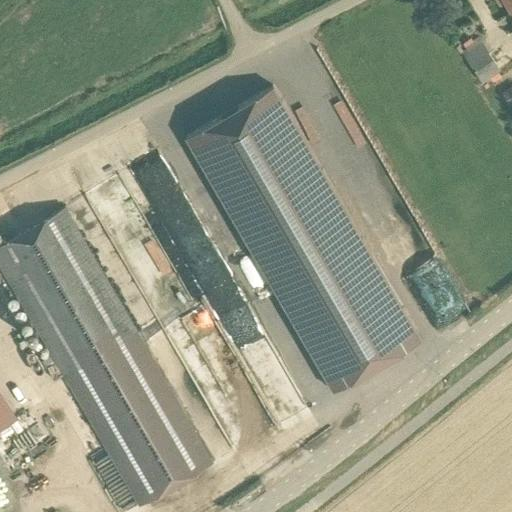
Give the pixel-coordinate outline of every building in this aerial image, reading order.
[(511,0),(503,0),(511,15),(511,0)] [(481,81),(500,69),(478,36),(459,48),(481,81)] [(511,105),(511,104),(511,85),(502,92),(511,105)] [(270,88),(199,129),(347,385),(419,343),(270,88)] [(63,208),(0,244),(0,265),(140,506),(212,464),(63,208)] [(0,422),(14,413),(0,391),(0,422)]
